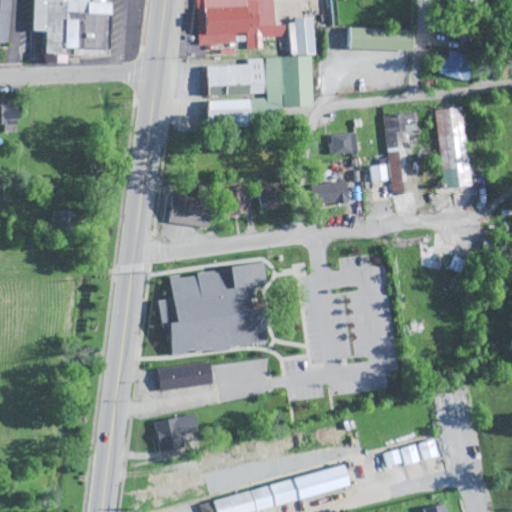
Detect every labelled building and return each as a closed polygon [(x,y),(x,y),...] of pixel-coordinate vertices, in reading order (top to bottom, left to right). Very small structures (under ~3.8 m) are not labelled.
[(104,50),(105,8),(101,0),(85,0),(83,2),(83,0),(28,0),(29,2),(40,2),(39,48),(48,48),(48,51),(58,52),(60,51),(61,54),(76,50),(104,50)] [(194,0),(196,46),(235,45),(234,35),(245,35),(245,51),(261,50),(261,38),(284,38),(284,25),(272,25),(271,0),(194,0)] [(479,0),(454,0),(454,11),(479,12),(479,0)] [(449,38),(469,43),(474,22),(454,17),(449,38)] [(312,108),(310,56),(313,56),(311,19),(292,20),(293,61),(204,65),(206,98),(223,97),(223,88),(238,88),(238,96),(246,95),(266,95),(263,100),(231,102),(231,109),(226,103),(214,103),(207,119),(227,129),(248,128),(248,120),(282,119),(281,109),(312,108)] [(343,51),(408,52),(409,31),(343,29),(343,51)] [(466,55),(447,54),(447,62),(440,61),(438,78),(470,81),(471,64),(465,63),(466,55)] [(0,108),(0,125),(2,125),(2,134),(16,133),(15,108),(0,108)] [(463,109),(434,112),(438,154),(448,153),(451,180),(454,179),(454,189),(471,188),(463,109)] [(399,194),(392,134),(403,132),(401,117),(380,119),(389,195),(399,194)] [(327,155),(355,154),(354,135),(326,135),(327,155)] [(383,166),(366,168),(368,183),(385,181),(383,166)] [(343,179),(305,182),(307,207),(345,203),(343,179)] [(275,184),(253,187),(256,212),(279,209),(275,184)] [(247,216),(245,188),(220,189),(222,218),(247,216)] [(166,226),(208,228),(209,200),(167,197),(166,226)] [(262,344),(257,311),(243,313),(241,301),(247,300),(245,288),(262,285),(258,264),(164,278),(167,300),(152,303),(156,330),(162,329),(166,358),(262,344)] [(294,278),(306,277),(306,265),(293,266),(294,278)] [(212,386),(210,364),(154,370),(156,392),(212,386)] [(182,448),(179,437),(195,433),(190,415),(150,424),(157,454),(182,448)] [(435,459),(432,441),(415,445),(419,462),(435,459)] [(382,454),(385,469),(418,463),(414,447),(382,454)] [(219,469),(218,454),(203,455),(203,470),(219,469)] [(254,511),(346,489),(343,476),(342,476),(340,468),(197,504),(198,511),(254,511)] [(197,493),(194,471),(161,475),(164,497),(197,493)]
